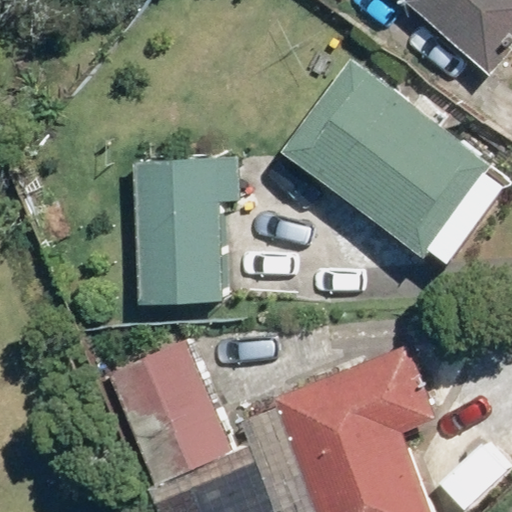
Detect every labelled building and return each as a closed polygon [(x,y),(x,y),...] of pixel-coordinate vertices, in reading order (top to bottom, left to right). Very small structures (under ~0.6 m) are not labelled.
[(511,0),(416,0),(438,19),(441,16),(488,57),(511,29),(511,0)] [(367,77),(300,155),(421,257),(488,179),(367,77)] [(238,166),(139,171),(146,300),(245,294),(238,166)] [(220,447),(180,350),(118,375),(158,472),(220,447)] [(447,511),(399,370),(291,407),(326,511),(447,511)]
